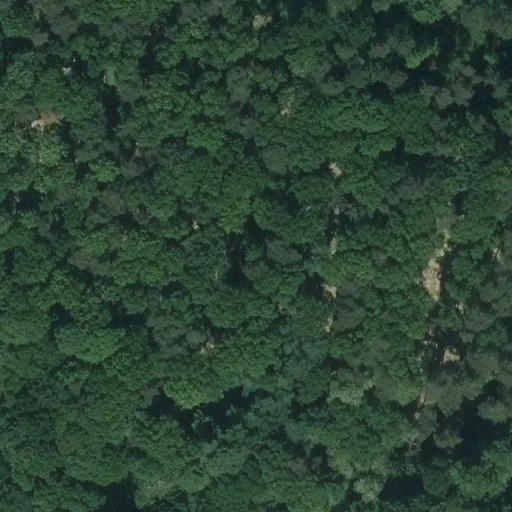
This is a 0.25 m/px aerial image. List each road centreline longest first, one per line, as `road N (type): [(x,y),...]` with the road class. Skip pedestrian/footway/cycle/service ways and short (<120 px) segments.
road 1 (track): [(0,294),(308,441),(501,511)]
road 2 (track): [(202,389),(92,511)]
